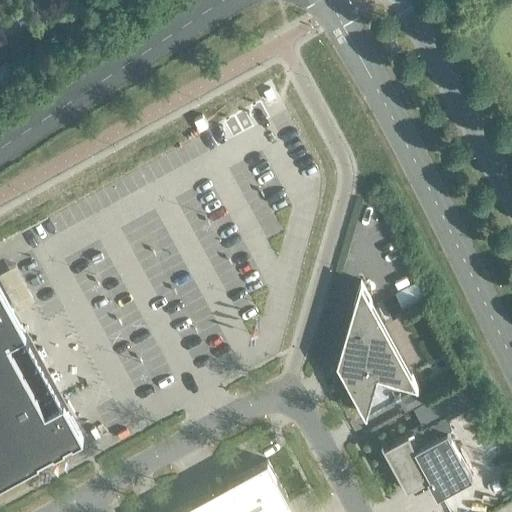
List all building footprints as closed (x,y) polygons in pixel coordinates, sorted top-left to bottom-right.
[(54,0),(40,0),(47,13),(58,6),(54,0)] [(3,28),(0,29),(0,43),(9,39),(3,28)] [(418,385),(361,280),(353,305),(354,305),(337,361),(359,401),(366,414),(418,385)] [(0,285),(0,482),(83,437),(31,341),(0,285)] [(382,441),(381,442),(391,461),(387,463),(388,465),(392,462),(407,489),(428,477),(437,494),(472,475),(447,429),(430,439),(422,425),(408,433),(408,432),(384,445),(382,441)] [(192,501),(171,511),(283,511),(279,503),(289,498),(267,459),(227,481),(233,491),(215,501),(197,510),(192,501)]
